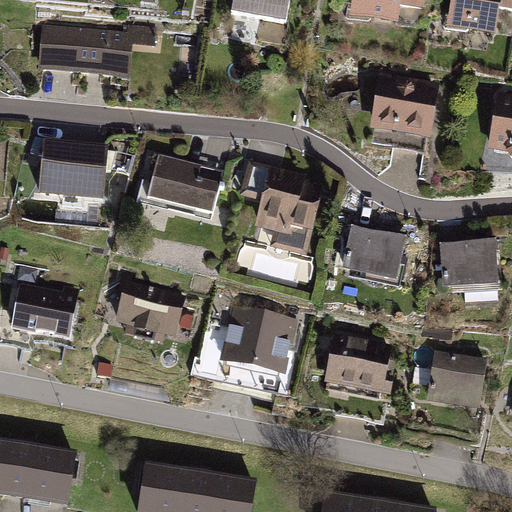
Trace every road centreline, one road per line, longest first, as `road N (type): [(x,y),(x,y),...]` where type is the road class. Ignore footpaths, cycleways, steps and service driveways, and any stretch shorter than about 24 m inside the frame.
road 1 (residential): [(511,207),(400,206),(330,154),(263,130),(0,106)]
road 2 (residential): [(511,487),(0,386)]
